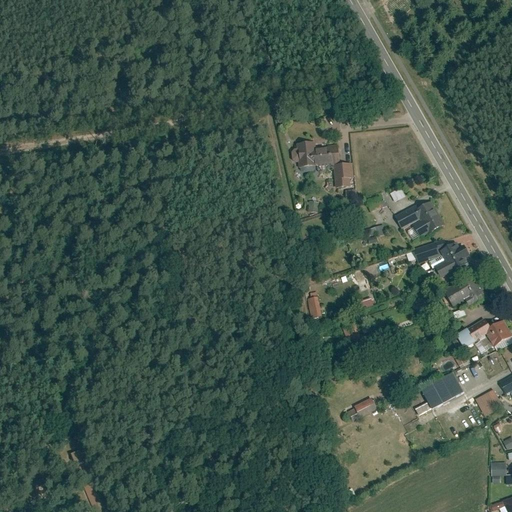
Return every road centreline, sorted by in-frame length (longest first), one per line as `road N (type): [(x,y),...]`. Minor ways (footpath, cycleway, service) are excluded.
road 1 (track): [(397,84),(0,148)]
road 2 (tertiary): [(347,0),(511,290)]
